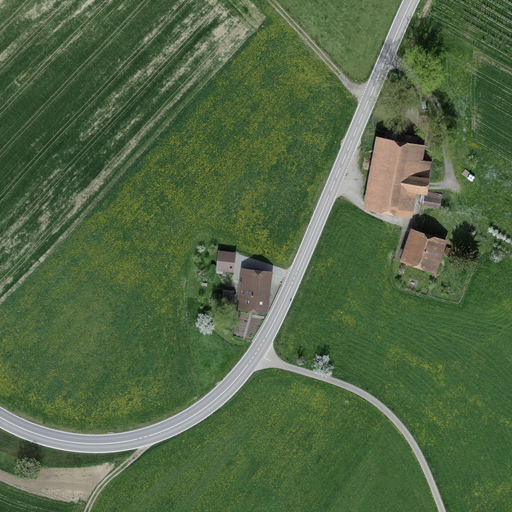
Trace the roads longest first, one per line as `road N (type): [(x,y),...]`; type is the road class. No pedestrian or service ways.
road 1 (tertiary): [(254,355),(411,0)]
road 2 (tertiary): [(0,417),(86,443),(142,437),(214,400),(254,355)]
road 3 (residential): [(254,355),(358,390),(386,411),(423,461),(442,511)]
road 4 (track): [(366,103),(269,0)]
